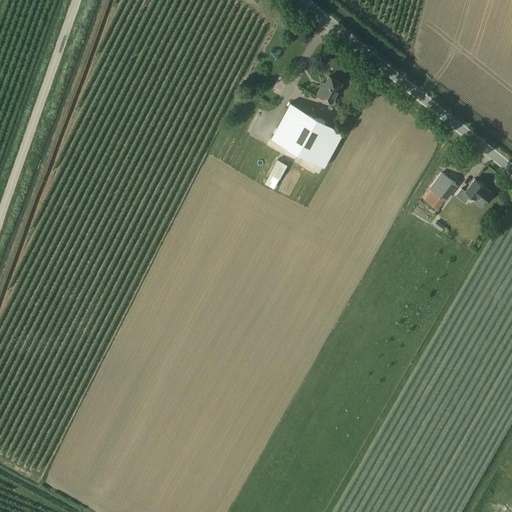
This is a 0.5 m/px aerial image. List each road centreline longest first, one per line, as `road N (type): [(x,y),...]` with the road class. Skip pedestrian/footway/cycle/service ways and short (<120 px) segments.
road 1 (unclassified): [(511,170),(303,0)]
road 2 (unclassified): [(0,231),(77,0)]
